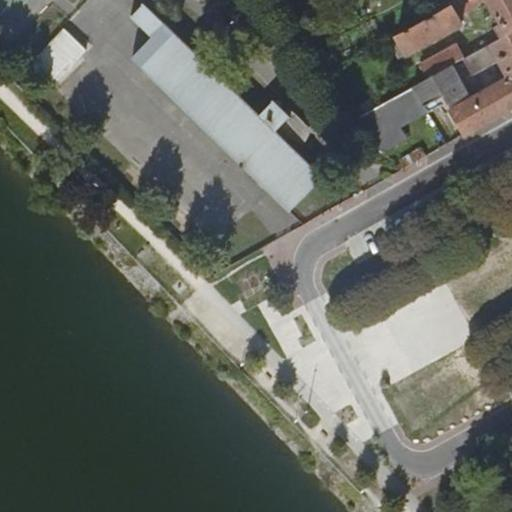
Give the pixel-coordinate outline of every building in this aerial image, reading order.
[(499,40),(511,33),(511,0),(459,0),(452,5),(381,43),(391,60),(405,53),(406,55),(461,25),(457,19),(475,9),(480,0),(486,0),(502,23),(493,28),(499,40)] [(131,61),(289,212),(321,180),(275,134),(290,118),(272,102),(257,118),(141,6),(129,18),(150,40),(131,61)] [(55,85),(88,49),(65,27),(31,63),(55,85)] [(447,102),(465,135),(511,108),(511,33),(499,40),(490,45),(508,79),(470,100),(450,67),(428,79),(345,124),(379,151),(405,137),(401,127),(447,102)] [(421,65),(428,79),(450,67),(462,60),(455,46),(421,65)]
